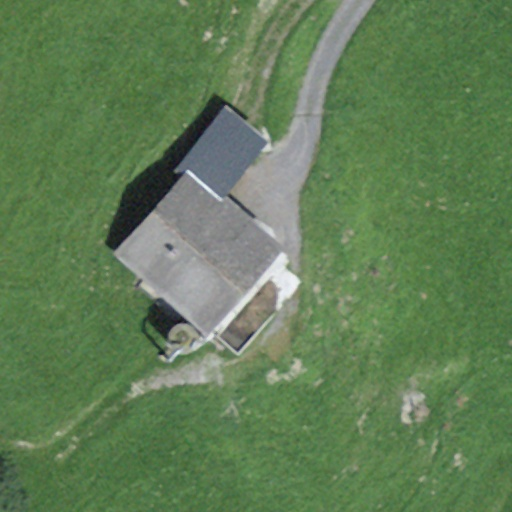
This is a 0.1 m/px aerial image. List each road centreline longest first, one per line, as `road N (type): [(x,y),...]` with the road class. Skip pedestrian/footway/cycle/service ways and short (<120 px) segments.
road 1 (track): [(289,225),(311,94),(338,33),(366,0)]
road 2 (track): [(242,130),(272,17),(290,0)]
